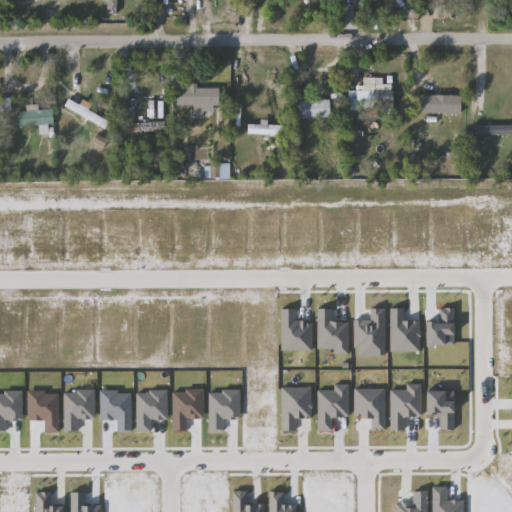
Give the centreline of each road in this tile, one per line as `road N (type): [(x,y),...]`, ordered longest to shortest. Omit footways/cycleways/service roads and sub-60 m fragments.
road 1 (residential): [(511,38),(0,41)]
road 2 (residential): [(511,276),(0,278)]
road 3 (residential): [(0,461),(480,457)]
road 4 (residential): [(480,457),(480,278)]
